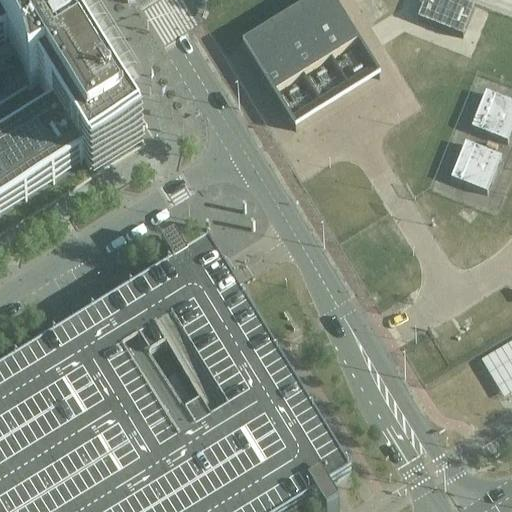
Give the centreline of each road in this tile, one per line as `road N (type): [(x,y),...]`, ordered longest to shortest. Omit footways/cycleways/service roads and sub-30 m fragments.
road 1 (tertiary): [(460,511),(241,149)]
road 2 (unclassified): [(0,295),(241,149)]
road 3 (unknown): [(0,485),(125,414),(100,355)]
road 4 (tertiary): [(241,149),(152,0)]
